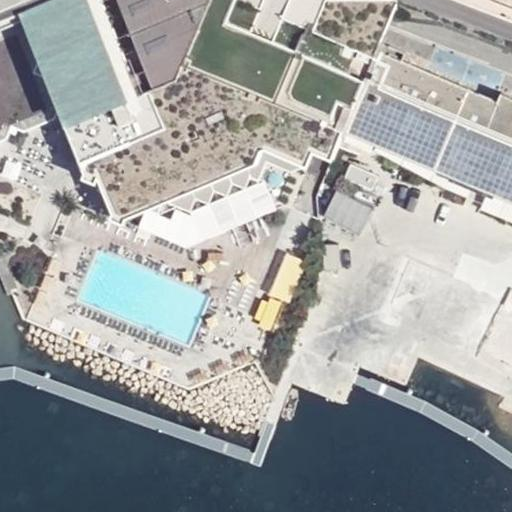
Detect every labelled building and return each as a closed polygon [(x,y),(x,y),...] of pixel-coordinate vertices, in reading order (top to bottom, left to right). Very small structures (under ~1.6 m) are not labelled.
[(0,0),(0,10),(14,17),(50,105),(60,101),(89,172),(103,208),(117,214),(137,206),(149,211),(155,198),(181,211),(187,196),(200,202),(206,188),(219,193),(225,182),(237,187),(243,175),(250,177),(258,158),(277,167),(283,169),(300,163),(306,148),(326,155),(335,132),(344,135),(381,42),(374,39),(386,12),(391,0),(0,0)] [(0,125),(1,123),(13,127),(45,115),(48,106),(50,105),(14,17),(0,10),(0,125)] [(511,96),(504,93),(499,100),(499,103),(426,74),(409,67),(379,55),(381,51),(384,43),(381,42),(344,135),(345,136),(347,131),(350,124),(380,137),(472,175),(486,181),(511,191),(511,96)] [(86,179),(89,172),(60,101),(50,105),(75,169),(72,174),(86,179)] [(266,201),(263,194),(277,167),(258,158),(250,177),(243,175),(237,187),(225,182),(219,193),(206,188),(200,202),(187,196),(181,211),(155,198),(149,211),(137,206),(117,214),(115,219),(172,241),(266,201)] [(115,219),(117,214),(103,208),(101,214),(115,219)] [(388,319),(511,361),(511,285),(511,286),(508,295),(408,261),(388,319)] [(380,315),(362,360),(407,377),(424,332),(380,315)]
